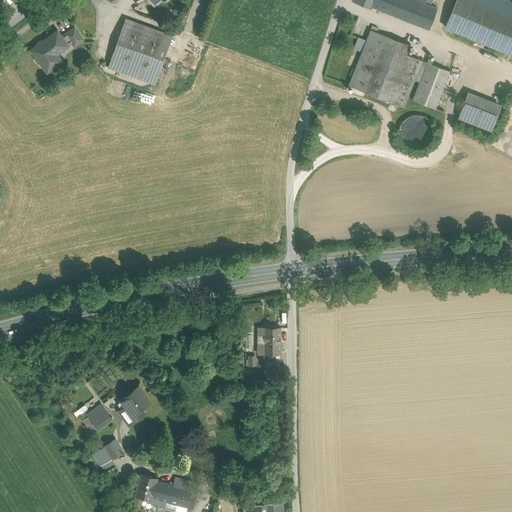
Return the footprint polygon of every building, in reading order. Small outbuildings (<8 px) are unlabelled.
[(373,0),(370,7),(429,29),(438,5),(424,0),(373,0)] [(458,0),(447,29),(511,55),(511,16),(471,0),(458,0)] [(125,18),(107,67),(155,85),(172,36),(125,18)] [(74,27),(61,37),(67,45),(71,42),(75,46),(83,40),(74,27)] [(410,44),(369,29),(348,86),(390,101),(406,55),(410,44)] [(31,50),(47,72),(57,65),(52,57),(67,46),(67,45),(61,37),(57,31),(31,50)] [(409,108),(427,62),(406,55),(390,101),(409,108)] [(450,71),(427,62),(412,101),(435,109),(450,71)] [(500,108),(466,95),(457,118),(491,131),(500,108)] [(400,127),(399,134),(401,140),(404,146),(410,149),(417,151),(423,149),(429,146),(433,141),(434,135),(434,130),(432,125),(429,120),(425,117),(420,116),(413,116),(408,118),(403,122),(400,127)] [(280,328),(264,328),(264,343),(264,354),(275,354),(280,354),(280,328)] [(275,359),(264,359),(264,367),(275,367),(275,359)] [(275,367),(264,367),(264,376),(275,373),(275,367)] [(149,402),(138,387),(120,400),(125,407),(119,412),(128,425),(144,413),(141,408),(149,402)] [(101,404),(87,414),(89,416),(98,430),(112,420),(101,404)] [(83,420),(89,416),(87,414),(85,411),(80,414),(83,420)] [(92,434),(98,430),(89,416),(83,420),(83,421),(92,434)] [(113,458),(123,450),(113,436),(103,444),(113,458)] [(101,466),(113,458),(103,444),(92,452),(101,466)] [(146,501),(151,502),(157,480),(157,479),(140,474),(134,495),(142,497),(146,498),(146,501)] [(172,485),(196,492),(199,483),(175,476),(172,485)] [(157,480),(151,502),(164,506),(165,501),(177,505),(186,507),(191,509),(196,492),(172,485),(157,480)] [(142,497),(134,495),(131,506),(138,508),(142,497)] [(243,504),(243,511),(283,511),(283,501),(243,504)]
